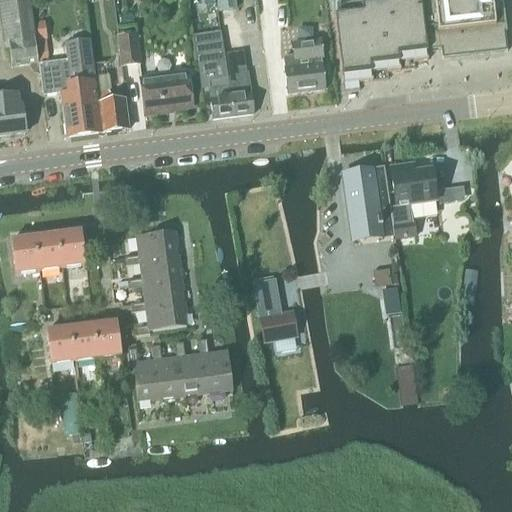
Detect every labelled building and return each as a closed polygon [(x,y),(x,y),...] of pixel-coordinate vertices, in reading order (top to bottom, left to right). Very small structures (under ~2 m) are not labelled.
[(29,0),(26,0),(0,3),(0,19),(3,45),(8,44),(12,69),(38,66),(29,0)] [(215,0),(218,12),(236,9),(234,0),(215,0)] [(389,0),(390,3),(362,7),(363,15),(335,18),(342,79),(371,75),(371,69),(400,65),(399,59),(427,55),(426,47),(440,46),(441,54),(442,61),(507,53),(505,35),(507,35),(502,0),(389,0)] [(341,0),(339,1),(340,10),(365,0),(341,0)] [(220,34),(193,37),(201,92),(203,92),(204,95),(209,94),(213,121),(232,118),(225,65),(226,65),(224,56),(225,56),(220,34)] [(137,35),(117,38),(121,69),(141,66),(137,35)] [(46,43),(35,39),(43,99),(59,96),(61,111),(65,141),(103,136),(102,135),(101,122),(90,43),(66,46),(68,63),(49,66),(46,43)] [(294,59),(284,60),(285,70),(288,97),(325,92),(322,66),(317,67),(316,60),(322,60),(320,42),(292,45),(294,59)] [(225,56),(224,56),(226,65),(225,65),(232,118),(252,116),(248,84),(247,75),(246,75),(243,53),(225,56)] [(192,111),(188,78),(187,74),(140,81),(145,119),(167,116),(166,115),(192,111)] [(107,92),(99,93),(104,135),(128,132),(125,103),(122,103),(121,97),(111,99),(111,92),(107,92)] [(17,98),(1,100),(0,100),(0,139),(26,137),(22,107),(18,108),(17,98)] [(404,169),(390,171),(395,209),(392,210),(391,210),(393,226),(413,224),(411,210),(435,207),(431,174),(405,177),(404,169)] [(349,176),(344,177),(344,181),(346,181),(346,179),(350,178),(352,194),(346,195),(351,230),(377,226),(378,228),(391,226),(393,239),(394,239),(385,175),(373,177),(373,173),(349,176)] [(439,206),(452,205),(450,192),(438,193),(439,206)] [(413,224),(393,226),(394,240),(416,238),(415,224),(413,224)] [(55,238),(60,271),(85,268),(81,235),(55,238)] [(125,269),(140,267),(140,266),(176,261),(172,235),(136,240),(139,259),(124,261),(125,269)] [(36,274),(60,271),(55,238),(32,241),(36,274)] [(15,277),(36,274),(32,241),(11,244),(15,277)] [(142,282),(118,286),(118,291),(128,290),(128,293),(143,291),(143,289),(179,284),(176,261),(140,266),(140,267),(142,282)] [(146,313),(182,308),(179,284),(143,289),(143,291),(145,306),(130,308),(131,316),(146,314),(146,313)] [(146,313),(146,314),(148,329),(133,331),(134,339),(148,337),(148,335),(185,330),(182,308),(146,313)] [(293,314),(259,319),(264,347),(298,341),(293,314)] [(90,328),(95,361),(121,358),(116,325),(90,328)] [(73,365),(95,361),(90,328),(68,332),(73,365)] [(51,368),(73,365),(68,332),(46,335),(51,368)] [(183,399),(208,396),(202,343),(197,344),(199,359),(184,360),(183,346),(177,347),(183,399)] [(202,343),(208,396),(232,393),(227,355),(208,357),(206,343),(202,343)] [(161,402),(183,399),(177,347),(174,347),(176,362),(161,364),(159,350),(154,350),(161,402)] [(137,405),(161,402),(154,350),(151,351),(153,365),(137,367),(136,352),(127,353),(129,368),(132,368),(137,405)] [(415,365),(413,352),(399,354),(400,367),(415,365)] [(74,396),(60,397),(64,438),(72,438),(73,446),(82,445),(81,437),(79,437),(74,396)] [(101,418),(105,453),(120,452),(116,417),(101,418)]
